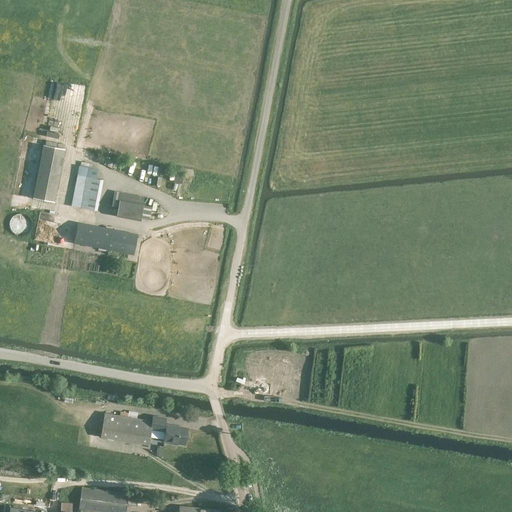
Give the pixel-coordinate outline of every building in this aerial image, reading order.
[(43,145),(32,198),(54,203),(65,149),(43,145)] [(80,166),(79,166),(71,206),(97,211),(103,180),(100,179),(101,173),(98,172),(98,169),(91,168),(92,164),(81,162),(80,166)] [(144,197),(114,191),(111,208),(117,209),(116,216),(139,221),(144,197)] [(31,226),(30,223),(29,220),(28,219),(26,217),(24,216),(21,215),(17,216),(15,217),(13,218),(11,219),(10,221),(9,224),(9,226),(9,228),(10,230),(12,233),(15,236),(18,236),(20,237),(22,236),(24,236),(28,233),(30,230),(31,226)] [(73,244),(133,256),(137,234),(77,222),(73,244)] [(105,413),(101,437),(148,445),(152,421),(105,413)] [(153,415),(151,430),(164,432),(162,443),(184,447),(187,429),(165,425),(166,417),(153,415)] [(94,511),(95,511),(105,511),(125,511),(128,494),(81,488),(79,508),(81,509),(80,511),(94,511)]
